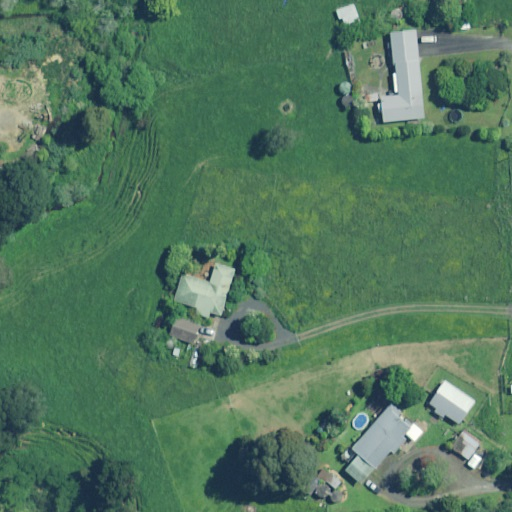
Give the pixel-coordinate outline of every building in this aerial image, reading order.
[(471,29),(466,0),(449,0),(446,0),(451,31),(471,29)] [(353,5),(336,11),(339,20),(343,19),(346,26),(360,21),(353,5)] [(383,113),(384,123),(425,119),(416,30),(389,33),(395,96),(381,97),(382,105),(378,105),(378,113),(383,113)] [(236,270),(209,262),(207,269),(203,267),(199,280),(183,274),(174,301),(196,308),(194,313),(208,317),(210,312),(221,316),(236,270)] [(202,325),(175,318),(170,337),(196,344),(202,325)] [(429,404),(437,409),(434,413),(443,418),(446,415),(459,424),(475,401),(445,381),(429,404)] [(359,454),(374,468),(412,427),(392,408),(354,449),(359,454)] [(481,442),(465,431),(453,448),(469,459),(481,442)] [(358,485),(374,468),(359,454),(343,471),(358,485)]
